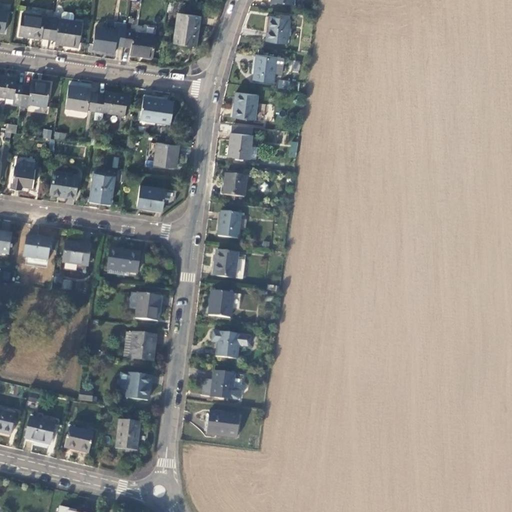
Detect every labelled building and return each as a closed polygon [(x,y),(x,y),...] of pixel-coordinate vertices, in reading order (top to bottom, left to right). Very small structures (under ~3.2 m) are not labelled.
[(270,0),(270,4),(301,8),(302,0),(270,0)] [(61,17),(60,23),(51,22),(48,44),(56,45),(55,49),(77,52),(81,27),(72,25),(73,19),(71,17),(63,16),(61,17)] [(200,20),(177,17),(173,49),(195,52),(200,20)] [(51,22),(22,18),(18,40),(41,44),(41,43),(48,44),(51,22)] [(289,23),(268,20),(265,43),(286,46),(289,23)] [(117,35),(96,32),(92,54),(114,57),(115,49),(122,51),(125,33),(117,32),(117,35)] [(155,40),(133,37),(133,35),(125,33),(122,51),(130,52),(129,59),(151,63),(155,40)] [(283,61),(256,58),(253,82),(273,84),(274,76),(281,77),(283,61)] [(16,83),(0,80),(0,101),(13,104),(12,109),(19,111),(22,90),(15,89),(16,83)] [(277,89),(290,89),(291,80),(277,80),(277,89)] [(49,88),(31,85),(30,91),(22,90),(19,111),(28,112),(28,109),(46,111),(49,88)] [(90,93),(68,90),(64,113),(87,116),(87,114),(94,116),(97,98),(89,97),(90,93)] [(255,97),(234,95),(231,119),(252,122),(255,97)] [(127,99),(105,96),(104,99),(97,98),(94,116),(124,120),(127,99)] [(173,106),(142,101),(139,124),(169,129),(173,106)] [(251,129),(230,127),(227,157),(255,160),(256,149),(249,148),(251,129)] [(16,130),(6,129),(5,137),(15,138),(16,130)] [(50,140),(51,130),(43,129),(42,139),(50,140)] [(177,151),(156,148),(153,170),(174,172),(177,151)] [(33,166),(16,163),(15,172),(12,171),(8,193),(20,195),(21,190),(31,192),(34,175),(32,174),(33,166)] [(114,176),(93,173),(89,206),(110,209),(114,176)] [(77,180),(52,176),(49,200),(64,203),(64,202),(73,203),(77,180)] [(245,179),(225,176),(222,196),(243,199),(245,179)] [(165,195),(139,190),(135,212),(161,216),(165,195)] [(240,216),(220,213),(217,237),(237,240),(238,232),(243,232),(244,224),(239,223),(240,216)] [(11,239),(0,237),(0,258),(8,260),(11,239)] [(50,245),(25,241),(22,262),(47,265),(50,245)] [(90,250),(65,247),(62,268),(87,271),(90,250)] [(139,258),(109,253),(106,274),(108,274),(107,279),(127,282),(128,277),(136,278),(139,258)] [(236,256),(214,253),(211,278),(233,281),(236,256)] [(279,285),(274,284),(273,287),(265,286),(264,292),(277,294),(279,285)] [(231,296),(211,293),(208,316),(228,319),(231,296)] [(159,301),(130,298),(128,314),(135,315),(134,324),(156,327),(159,301)] [(247,338),(210,333),(209,343),(215,344),(213,359),(234,362),(235,353),(245,354),(247,338)] [(154,341),(125,337),(122,363),(148,366),(150,356),(153,356),(154,341)] [(241,378),(212,374),(209,399),(238,402),(241,378)] [(128,379),(119,378),(117,391),(119,394),(126,395),(124,403),(147,406),(150,381),(128,378),(128,379)] [(91,398),(78,396),(77,405),(90,407),(91,398)] [(225,409),(209,406),(205,434),(234,438),(237,416),(225,415),(225,409)] [(14,420),(0,416),(0,438),(9,441),(14,420)] [(53,428),(29,422),(24,444),(48,450),(53,428)] [(139,428),(118,425),(114,454),(135,457),(139,428)] [(93,438),(68,432),(63,453),(88,459),(93,438)]
